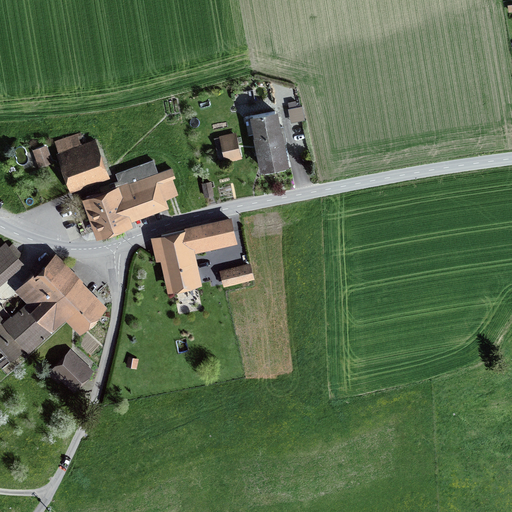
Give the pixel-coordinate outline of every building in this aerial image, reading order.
[(302,106),(289,108),(292,122),(305,119),(302,106)] [(275,111),(253,116),(263,168),(286,164),(282,143),(286,142),(283,126),(278,127),(275,111)] [(224,146),(226,157),(239,153),(234,133),(222,136),(215,138),(218,148),(224,146)] [(82,134),(56,143),(70,182),(103,170),(93,141),(86,143),(82,134)] [(46,147),(35,151),(37,158),(48,154),(46,147)] [(86,197),(98,230),(127,219),(127,218),(164,204),(160,192),(165,190),(167,195),(176,191),(170,177),(174,175),(172,168),(158,173),(153,160),(116,173),(119,181),(109,184),(111,188),(86,197)] [(210,182),(203,183),(205,196),(213,194),(210,182)] [(189,246),(233,236),(229,219),(190,227),(191,228),(161,235),(173,286),(195,281),(189,246)] [(0,271),(21,254),(13,244),(8,248),(5,245),(0,250),(0,271)] [(19,309),(5,323),(0,317),(0,348),(11,361),(26,348),(28,351),(56,327),(54,324),(68,310),(82,324),(98,308),(52,261),(38,274),(35,270),(22,283),(34,296),(19,309)] [(225,284),(252,277),(249,264),(222,271),(225,284)] [(89,370),(70,352),(55,369),(74,387),(89,370)]
